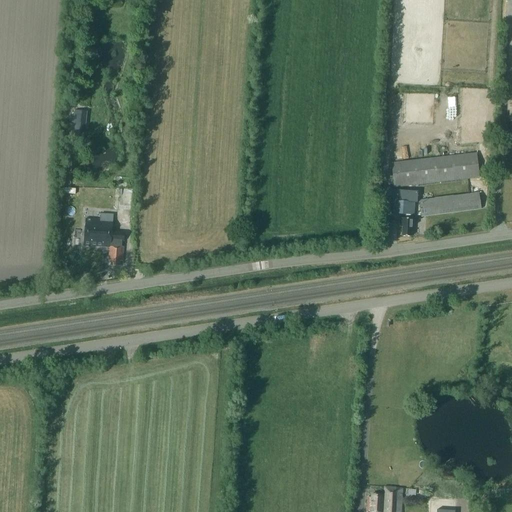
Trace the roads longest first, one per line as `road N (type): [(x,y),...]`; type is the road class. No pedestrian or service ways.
road 1 (unclassified): [(0,360),(511,283)]
road 2 (unclassified): [(0,305),(511,234)]
road 3 (track): [(380,303),(360,511)]
